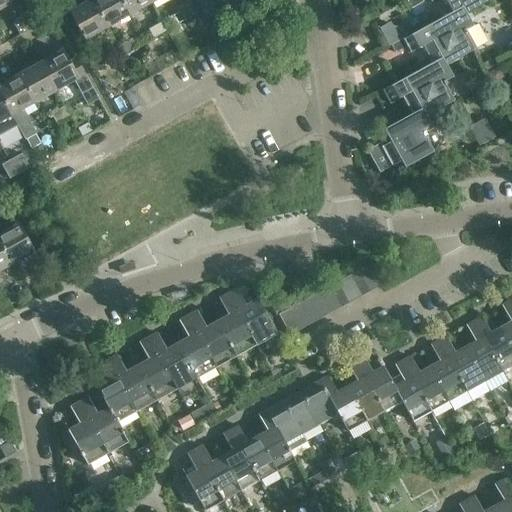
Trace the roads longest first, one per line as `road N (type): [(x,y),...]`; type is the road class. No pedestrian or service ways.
road 1 (residential): [(352,239),(145,286),(21,341)]
road 2 (residential): [(99,153),(328,32)]
road 3 (residential): [(352,239),(328,32)]
road 4 (residential): [(464,272),(301,349)]
road 5 (residential): [(46,511),(21,341)]
